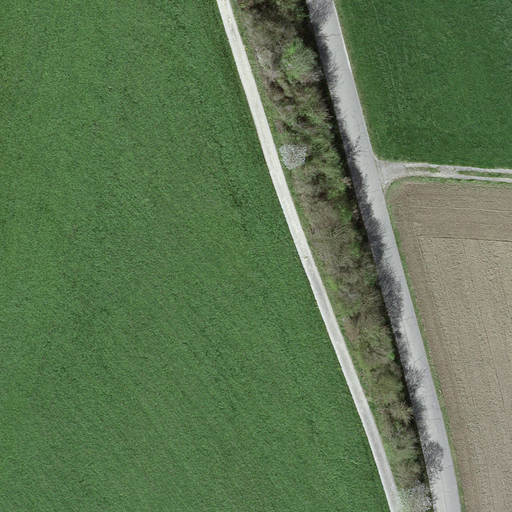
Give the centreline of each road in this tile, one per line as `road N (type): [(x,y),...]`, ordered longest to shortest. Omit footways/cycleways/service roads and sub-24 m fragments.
road 1 (track): [(392,511),(215,0)]
road 2 (unclassified): [(440,511),(429,432),(315,0)]
road 3 (track): [(511,176),(433,170),(358,178)]
